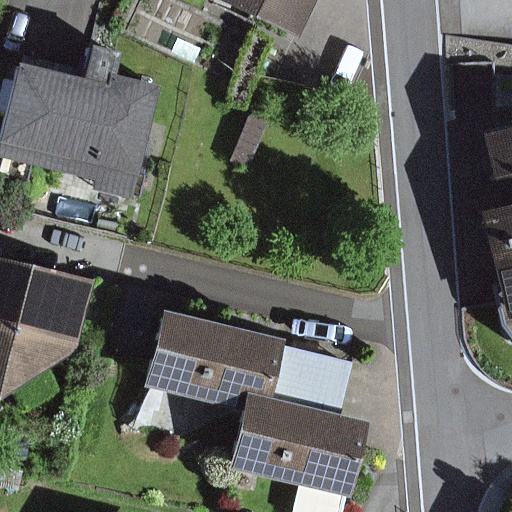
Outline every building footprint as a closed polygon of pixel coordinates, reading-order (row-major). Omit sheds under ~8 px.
[(221,0),(301,36),(317,0),(221,0)] [(150,91),(15,64),(0,138),(0,158),(131,185),(150,91)] [(511,122),(483,129),(501,209),(511,206),(511,122)] [(511,312),(511,206),(501,209),(483,214),(508,314),(511,312)] [(89,288),(0,271),(0,381),(69,353),(89,288)] [(282,336),(165,310),(147,387),(243,409),(264,413),(268,396),(278,350),(282,336)] [(352,368),(278,350),(268,396),(341,414),(352,368)] [(264,413),(243,409),(228,463),(305,483),(297,511),(348,511),(372,422),(341,414),(268,396),(264,413)]
